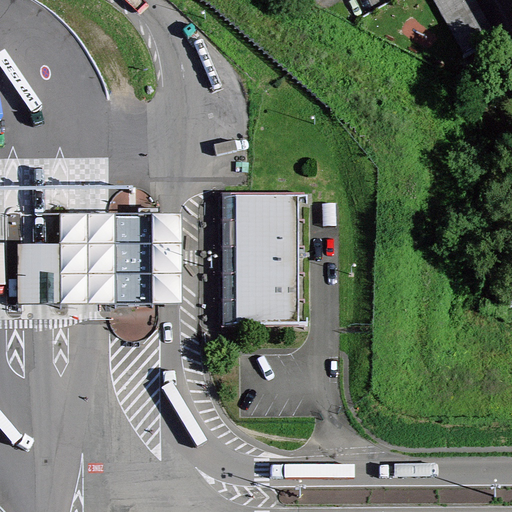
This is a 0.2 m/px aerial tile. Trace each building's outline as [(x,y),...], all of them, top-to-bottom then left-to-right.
[(441,0),(436,3),(444,16),(471,1),(470,0),(441,0)] [(444,16),(451,29),(478,13),(471,1),(444,16)] [(478,13),(451,29),(458,42),(486,27),(478,13)] [(486,27),(458,42),(466,55),(463,57),(464,58),(498,38),(498,37),(493,40),(486,27)] [(299,200),(218,199),(217,321),(298,322),(299,200)] [(150,218),(115,219),(116,305),(151,306),(150,218)] [(116,305),(115,219),(58,220),(59,245),(59,305),(59,306),(116,305)] [(59,245),(16,245),(16,305),(59,305),(59,245)]
